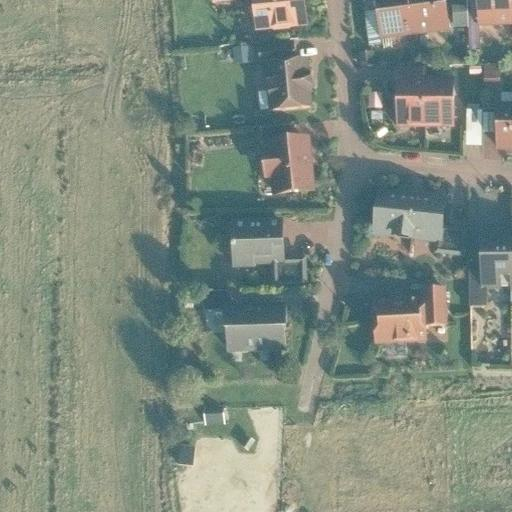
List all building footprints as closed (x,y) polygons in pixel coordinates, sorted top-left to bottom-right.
[(302,0),(249,0),(249,4),(251,34),(306,29),(302,0)] [(411,41),(407,0),(374,0),(378,45),(411,41)] [(446,37),(442,0),(407,0),(411,41),(446,37)] [(475,0),(464,0),(468,56),(479,56),(475,0)] [(511,32),(509,0),(477,0),(478,33),(511,32)] [(464,10),(451,10),(452,33),(465,33),(464,10)] [(257,69),(262,69),(294,64),(292,46),(256,50),(257,69)] [(305,63),(294,64),(262,69),(267,120),(310,115),(305,63)] [(500,67),(485,67),(485,89),(500,89),(500,67)] [(395,136),(425,135),(425,84),(421,84),(421,72),(395,72),(395,136)] [(453,134),(452,84),(425,84),(425,135),(453,134)] [(511,156),(511,110),(496,110),(495,157),(511,156)] [(483,128),(484,113),(472,112),(471,127),(483,128)] [(262,145),(269,144),(269,139),(295,136),(294,125),(260,129),(262,145)] [(312,134),(295,136),(269,139),(269,144),(270,149),(263,150),(265,180),(272,179),(274,196),(318,192),(312,134)] [(410,240),(416,193),(380,190),(375,236),(410,240)] [(449,197),(416,193),(410,240),(437,244),(435,254),(466,258),(469,230),(446,227),(449,197)] [(285,220),(234,221),(235,267),(273,266),(273,289),(308,288),(307,258),(286,259),(285,220)] [(511,288),(511,230),(484,230),(484,270),(485,289),(490,289),(511,288)] [(485,289),(484,270),(471,271),(472,308),(491,308),(490,289),(485,289)] [(375,299),(377,344),(430,343),(430,327),(448,327),(447,289),(424,289),(424,297),(375,299)] [(206,311),(228,311),(228,304),(242,304),(241,291),(206,292),(206,311)] [(242,304),(228,304),(228,311),(228,353),(287,351),(287,304),(242,304)]
